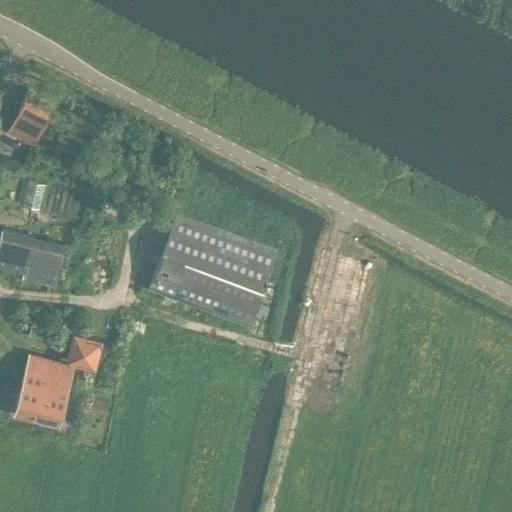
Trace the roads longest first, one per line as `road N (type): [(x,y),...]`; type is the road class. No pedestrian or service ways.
road 1 (tertiary): [(511,294),(0,28)]
road 2 (track): [(0,296),(117,304),(291,358),(307,353),(347,210)]
road 3 (track): [(268,511),(307,353)]
